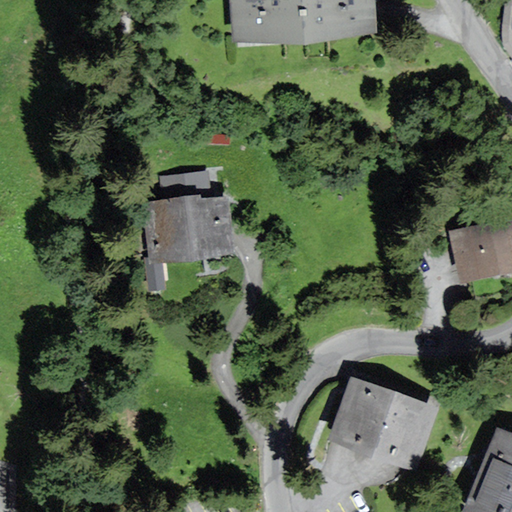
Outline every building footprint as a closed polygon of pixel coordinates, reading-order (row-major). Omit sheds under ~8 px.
[(376,37),(373,0),(233,0),(236,47),(376,37)] [(233,255),(228,200),(202,203),(201,198),(146,204),(152,263),(233,255)] [(511,220),(450,231),(458,278),(511,268),(511,220)] [(354,377),(332,435),(416,467),(438,409),(354,377)] [(511,511),(511,432),(500,427),(463,506),(476,511),(511,511)]
